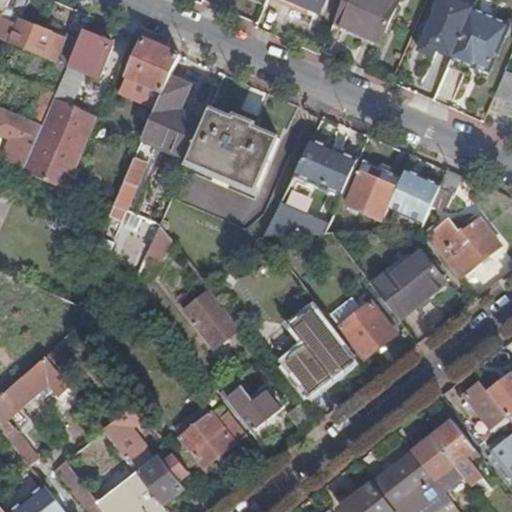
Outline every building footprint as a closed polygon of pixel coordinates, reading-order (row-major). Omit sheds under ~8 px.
[(4,20),(13,0),(0,0),(0,39),(13,45),(21,27),(4,20)] [(328,0),(287,0),(322,15),(328,0)] [(394,0),(347,0),(337,24),(383,44),(401,3),(394,0)] [(476,10),(454,59),(478,69),(479,67),(493,72),(511,26),(476,10)] [(23,22),(21,27),(13,45),(70,69),(72,66),(73,67),(81,46),(23,22)] [(72,66),(70,69),(60,93),(73,98),(78,89),(96,96),(117,47),(87,36),(73,67),(72,66)] [(161,46),(147,40),(131,78),(167,93),(176,72),(183,56),(161,46)] [(167,93),(156,118),(146,141),(173,153),(193,109),(186,106),(197,81),(176,72),(167,93)] [(497,97),(511,103),(511,74),(507,72),(506,76),(497,97)] [(55,105),(59,95),(48,89),(41,104),(54,110),(55,105)] [(133,105),(151,113),(157,100),(139,93),(133,105)] [(211,117),(191,160),(259,191),(283,135),(259,125),(261,121),(242,112),(240,115),(216,104),(211,117)] [(71,192),(101,122),(55,105),(54,110),(46,127),(27,173),(71,192)] [(46,127),(31,121),(1,108),(0,111),(0,135),(13,141),(5,163),(12,166),(27,173),(46,127)] [(193,109),(173,153),(191,160),(211,117),(193,109)] [(360,162),(315,140),(298,175),(344,196),(360,162)] [(138,159),(116,210),(131,216),(143,189),(140,188),(150,164),(138,159)] [(392,208),(404,182),(365,165),(358,178),(362,179),(348,208),(384,225),(392,208)] [(464,180),(451,174),(443,190),(434,207),(447,213),(454,198),(455,199),(464,180)] [(420,185),(406,179),(404,182),(392,208),(426,223),(434,207),(443,190),(422,180),(420,185)] [(330,226),(284,204),(267,239),(325,236),(330,226)] [(429,238),(463,280),(503,248),(481,220),(463,233),(451,220),(429,238)] [(173,242),(162,228),(149,257),(161,269),(173,242)] [(398,280),(426,257),(423,254),(395,276),(398,280)] [(374,287),(402,322),(449,285),(426,257),(398,280),(395,276),(392,273),(374,287)] [(367,278),(362,272),(357,277),(362,282),(367,278)] [(111,304),(125,291),(105,281),(91,311),(98,314),(105,308),(111,304)] [(317,283),(307,291),(329,318),(339,310),(317,283)] [(210,293),(188,312),(206,335),(229,317),(210,293)] [(56,299),(52,339),(76,341),(80,302),(56,299)] [(114,309),(111,304),(105,308),(109,313),(114,309)] [(373,305),(342,330),(367,361),(398,336),(373,305)] [(315,354),(294,371),(313,395),(355,363),(321,320),(300,336),(315,354)] [(60,347),(48,358),(60,373),(72,363),(60,347)] [(59,398),(71,388),(60,373),(48,358),(6,394),(0,399),(0,428),(5,435),(9,430),(5,425),(50,387),(59,398)] [(511,375),(489,394),(509,419),(511,423),(511,375)] [(493,430),(509,419),(489,394),(482,385),(468,397),(493,430)] [(243,389),(231,399),(256,431),(281,411),(275,404),(284,397),(276,388),(264,397),(261,393),(252,400),(243,389)] [(318,426),(331,416),(317,399),(312,398),(302,406),(318,426)] [(306,436),(318,426),(302,406),(289,415),(306,436)] [(148,418),(140,408),(117,425),(122,429),(129,439),(137,437),(132,431),(148,418)] [(207,469),(249,437),(231,414),(220,422),(214,415),(183,439),(207,469)] [(477,461),(482,457),(455,423),(435,438),(457,467),(469,459),(472,463),(476,460),(477,461)] [(145,448),(137,437),(129,439),(122,429),(117,425),(107,433),(139,474),(166,508),(186,491),(178,482),(183,478),(171,463),(166,467),(161,461),(157,463),(150,453),(144,454),(143,452),(145,448)] [(415,453),(444,490),(463,476),(457,467),(435,438),(415,453)] [(511,438),(492,454),(511,478),(511,477),(511,438)] [(396,511),(439,511),(452,501),(444,490),(415,453),(376,485),(396,511)] [(169,511),(166,508),(139,474),(90,511),(169,511)] [(396,511),(376,485),(360,497),(364,502),(352,511),(396,511)] [(201,511),(209,511),(217,506),(201,486),(188,496),(201,511)] [(66,511),(49,491),(22,511),(66,511)]
